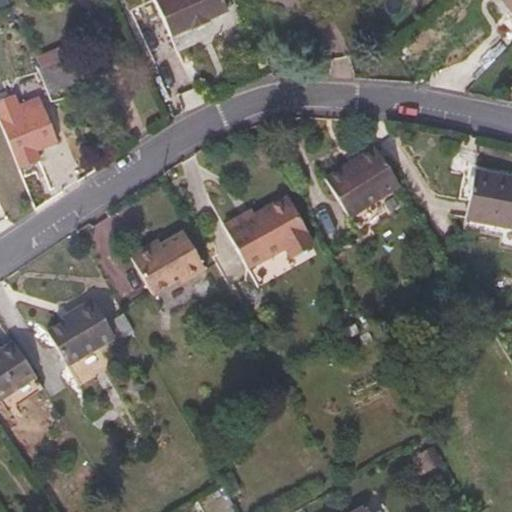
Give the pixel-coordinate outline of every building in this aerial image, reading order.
[(8,0),(0,0),(0,10),(10,6),(8,0)] [(211,20),(227,13),(220,0),(156,0),(153,1),(170,38),(186,31),(190,31),(198,29),(207,23),(208,21),(211,20)] [(346,55),(330,59),(333,75),(349,71),(346,55)] [(76,85),(66,60),(40,71),(50,96),(76,85)] [(58,146),(43,107),(0,124),(0,128),(14,164),(58,146)] [(347,221),(401,192),(376,152),(325,179),(347,221)] [(511,229),(511,181),(493,178),(492,181),(462,176),(454,220),(511,229)] [(307,235),(286,198),(243,222),(240,217),(222,227),(245,270),(283,250),(289,259),(292,259),(311,248),(306,238),(307,235)] [(204,272),(182,233),(152,250),(148,247),(128,258),(150,297),(183,279),(186,282),(204,272)] [(111,335),(89,297),(70,308),(72,313),(43,328),(62,363),(111,335)] [(0,412),(35,389),(4,344),(0,346),(0,412)] [(411,475),(416,472),(432,464),(423,447),(403,459),(411,475)]
